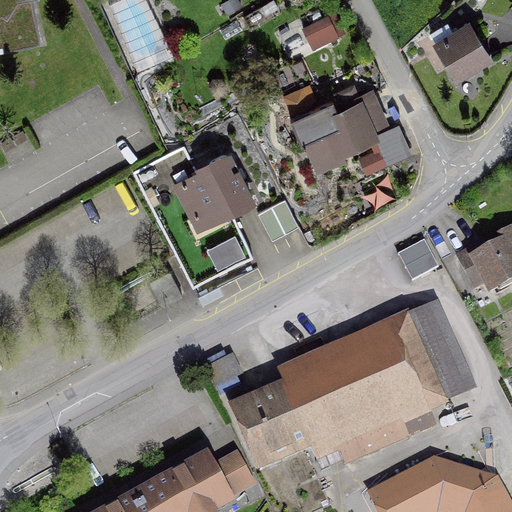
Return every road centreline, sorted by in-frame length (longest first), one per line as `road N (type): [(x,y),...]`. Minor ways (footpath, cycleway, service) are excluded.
road 1 (residential): [(0,440),(391,230),(456,181)]
road 2 (residential): [(355,0),(456,181)]
